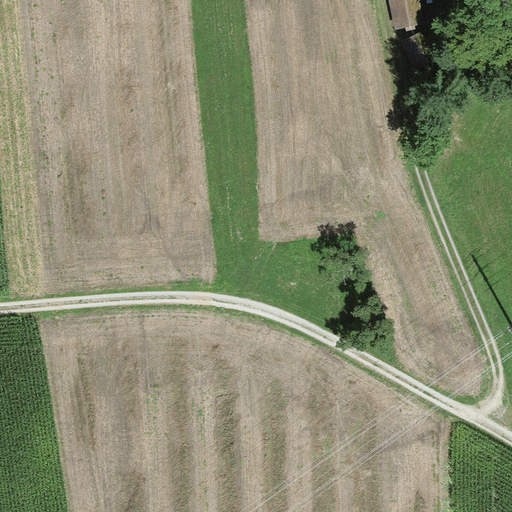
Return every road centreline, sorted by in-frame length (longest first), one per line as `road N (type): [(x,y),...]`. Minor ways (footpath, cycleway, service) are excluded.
road 1 (track): [(485,423),(288,313),(178,290),(0,303)]
road 2 (track): [(485,423),(496,388),(493,360),(408,129),(385,0)]
